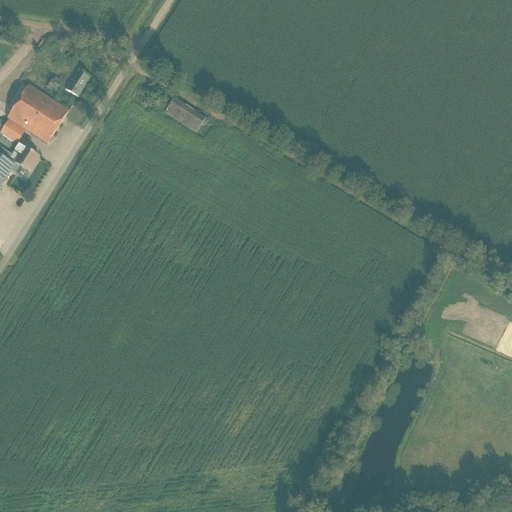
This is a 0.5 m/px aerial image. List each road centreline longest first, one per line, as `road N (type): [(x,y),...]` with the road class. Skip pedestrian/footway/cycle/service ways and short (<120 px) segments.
road 1 (track): [(0,266),(128,63)]
road 2 (track): [(0,23),(140,45)]
